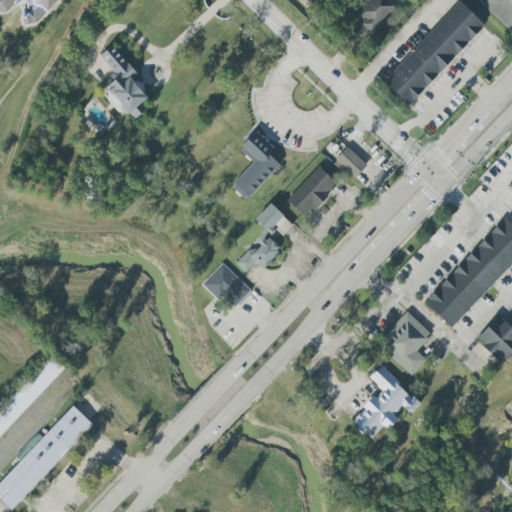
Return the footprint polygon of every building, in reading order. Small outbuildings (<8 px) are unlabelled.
[(24,0),(31,7),(26,12),(28,14),(31,21),(40,17),(48,9),(57,0),(0,0),(0,7),(2,8),(4,10),(24,0)] [(396,8),(387,0),(363,0),(354,10),(364,20),(355,30),(364,40),(396,8)] [(383,81),(460,1),(484,24),(407,104),(383,81)] [(97,57),(116,78),(105,87),(121,107),(132,120),(151,105),(130,81),(137,75),(112,45),(97,57)] [(278,165),(268,155),(274,148),(256,130),(238,149),(252,163),(230,186),(245,200),(278,165)] [(366,165),(354,178),(334,159),(346,146),(366,165)] [(336,183),(317,166),(286,200),(304,218),(336,183)] [(100,199),(85,200),(84,177),(99,176),(100,199)] [(284,216),(269,203),(254,220),(265,230),(234,263),(245,273),(254,262),(261,269),(280,248),(266,235),(284,216)] [(292,225),(282,217),(272,228),(281,236),(292,225)] [(511,261),(511,225),(503,218),(424,303),(450,328),(511,261)] [(221,297),(233,308),(250,290),(221,263),(201,285),(218,301),(221,297)] [(376,344),(411,376),(425,360),(415,351),(431,334),(406,311),(376,344)] [(501,364),(511,352),(511,329),(496,316),(475,340),(501,364)] [(0,437),(65,368),(51,356),(0,409),(0,437)] [(418,405),(381,365),(368,377),(381,391),(350,420),(368,439),(383,425),(387,429),(397,419),(393,415),(402,406),(409,414),(418,405)] [(0,501),(0,478),(69,406),(90,426),(10,511),(0,501)]
